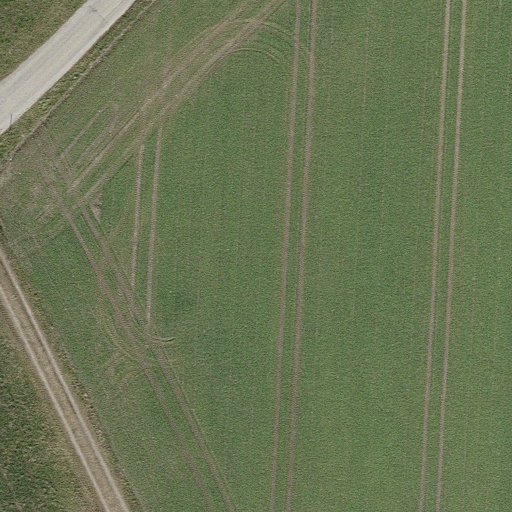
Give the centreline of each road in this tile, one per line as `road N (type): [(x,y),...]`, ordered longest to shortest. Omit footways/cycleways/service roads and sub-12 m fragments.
road 1 (track): [(0,268),(119,511)]
road 2 (track): [(0,113),(114,0)]
